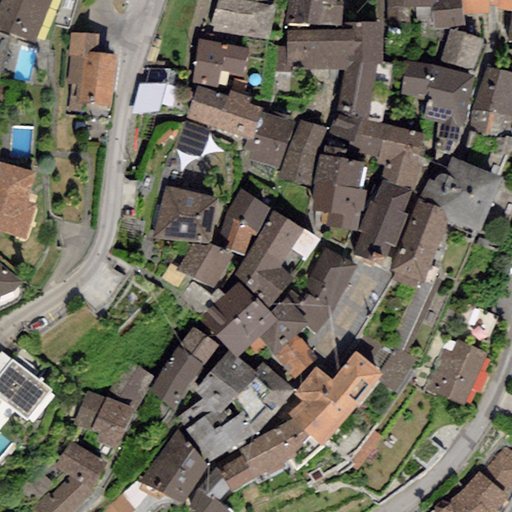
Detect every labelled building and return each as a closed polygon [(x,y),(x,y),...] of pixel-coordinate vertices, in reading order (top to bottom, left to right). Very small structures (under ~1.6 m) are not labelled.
[(53,0),(1,0),(0,4),(0,32),(32,47),(53,0)] [(269,45),(276,0),(218,0),(208,33),(269,45)] [(287,0),(284,35),(287,36),(340,37),(341,29),(343,12),(337,12),(338,0),(287,0)] [(386,0),(387,10),(430,12),(436,6),(436,0),(386,0)] [(433,30),(463,36),(462,20),(490,20),(490,12),(498,13),(499,0),(436,0),(436,6),(430,12),(433,30)] [(511,0),(499,0),(498,13),(498,15),(511,19),(511,0)] [(353,37),(353,70),(382,72),(382,67),(381,30),(341,29),(340,37),(353,37)] [(483,48),(450,35),(438,71),(471,82),(483,48)] [(273,74),(292,77),(292,71),(302,71),(303,74),(343,77),(353,70),(353,37),(340,37),(287,36),(286,48),(275,48),(273,74)] [(75,107),(110,114),(116,63),(96,61),(98,42),(70,37),(68,59),(71,59),(67,87),(76,89),(75,107)] [(242,82),(249,56),(199,44),(190,89),(216,97),(220,78),(242,82)] [(406,65),(402,99),(428,102),(424,125),(439,130),(435,141),(459,149),(474,84),(471,82),(438,71),(431,68),(406,65)] [(381,128),(392,70),(382,67),(382,72),(353,70),(343,77),(336,119),(352,124),(361,125),(368,124),(381,128)] [(511,79),(486,70),(472,112),(468,134),(506,146),(511,124),(511,79)] [(153,85),(139,85),(130,118),(157,118),(165,88),(153,85)] [(215,135),(227,104),(197,92),(186,124),(183,123),(173,149),(200,161),(211,134),(215,135)] [(252,106),(230,98),(227,104),(215,135),(246,147),(252,149),(264,117),(250,112),(252,106)] [(320,160),(327,134),(301,124),(297,131),(264,117),(252,149),(246,147),(243,154),(252,157),(250,164),(280,175),(279,179),(311,190),(317,159),(320,160)] [(352,153),(361,125),(352,124),(336,119),(325,151),(346,158),(351,158),(352,153)] [(368,124),(361,125),(352,153),(379,162),(382,147),(385,148),(391,130),(381,128),(368,124)] [(429,144),(391,130),(385,148),(382,147),(379,162),(377,169),(385,171),(381,187),(412,199),(421,170),(429,144)] [(360,199),(364,173),(343,168),(346,158),(325,151),(322,162),(320,161),(314,190),(360,199)] [(429,185),(418,205),(443,217),(448,230),(479,244),(503,191),(451,165),(445,182),(442,182),(437,183),(434,186),(429,185)] [(0,168),(0,236),(25,245),(36,211),(25,207),(35,180),(0,168)] [(412,199),(381,187),(374,209),(370,208),(358,236),(361,238),(353,260),(380,275),(390,253),(394,254),(407,223),(404,221),(412,199)] [(209,251),(218,206),(166,190),(154,241),(191,250),(207,253),(209,251)] [(363,220),(366,200),(360,199),(314,190),(311,218),(328,222),(325,235),(356,240),(359,220),(363,220)] [(256,242),(270,216),(241,195),(226,219),(217,250),(244,262),(252,241),(256,242)] [(443,217),(418,205),(390,275),(395,277),(392,282),(415,293),(418,287),(423,289),(448,230),(443,217)] [(319,249),(273,218),(258,244),(286,267),(291,257),(307,267),(319,249)] [(280,276),(286,267),(258,244),(231,284),(236,290),(265,319),(283,301),(293,287),(280,276)] [(357,270),(319,249),(307,267),(293,287),(283,301),(307,332),(317,340),(335,315),(357,270)] [(233,266),(209,251),(207,253),(191,250),(175,275),(213,298),(233,266)] [(21,288),(0,269),(0,307),(1,306),(0,305),(14,296),(21,288)] [(228,359),(235,367),(237,365),(258,346),(276,330),(265,319),(236,290),(199,326),(228,359)] [(307,332),(283,301),(265,319),(276,330),(258,346),(273,365),(298,342),(307,332)] [(193,334),(177,352),(190,365),(206,345),(193,334)] [(317,365),(298,342),(273,365),(292,390),(317,365)] [(374,342),(358,364),(382,386),(397,392),(414,361),(374,342)] [(488,359),(457,343),(451,354),(444,351),(424,392),(463,410),(488,359)] [(190,365),(200,376),(218,356),(206,345),(190,365)] [(163,373),(150,399),(174,418),(190,393),(200,376),(190,365),(177,352),(163,373)] [(0,377),(12,362),(2,354),(0,356),(0,377)] [(0,377),(0,402),(27,427),(52,400),(31,381),(36,376),(16,358),(12,362),(0,377)] [(233,413),(259,385),(254,380),(237,365),(235,367),(228,359),(194,397),(202,406),(213,418),(219,423),(233,413)] [(106,402),(133,416),(154,382),(127,361),(98,399),(106,402)] [(358,364),(354,361),(331,387),(316,374),(303,388),(348,429),(382,386),(358,364)] [(262,368),(254,380),(259,385),(233,413),(254,446),(259,443),(294,398),(262,368)] [(321,459),(348,429),(303,388),(293,402),(301,409),(287,424),(290,428),(321,459)] [(115,458),(136,418),(133,416),(106,402),(98,399),(87,395),(74,427),(91,437),(89,443),(115,458)] [(237,456),(254,446),(233,413),(219,423),(213,418),(202,406),(179,419),(188,436),(185,438),(209,474),(237,456)] [(321,459),(290,428),(259,443),(254,446),(237,456),(242,463),(218,477),(230,497),(231,500),(255,486),(289,470),(298,479),(321,459)] [(183,511),(208,477),(177,433),(141,486),(177,511),(183,511)] [(107,474),(71,446),(55,470),(65,478),(91,497),(107,474)] [(511,453),(504,447),(480,476),(478,475),(474,480),(466,488),(457,497),(446,506),(441,505),(434,510),(434,511),(500,511),(508,505),(504,500),(511,487),(511,453)] [(218,477),(217,473),(198,495),(211,509),(214,505),(218,509),(230,497),(218,477)] [(79,511),(93,499),(91,497),(65,478),(33,510),(34,511),(79,511)] [(134,511),(135,511),(121,494),(104,511),(134,511)] [(221,511),(218,509),(214,505),(211,509),(198,495),(189,511),(221,511)]
